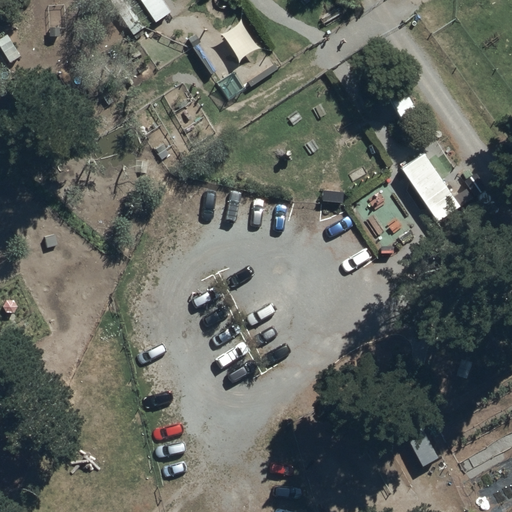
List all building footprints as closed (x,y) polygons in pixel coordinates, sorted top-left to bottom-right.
[(139,0),(153,20),(170,9),(164,0),(139,0)] [(190,50),(170,22),(148,38),(168,66),(190,50)] [(0,28),(0,54),(9,71),(19,66),(16,61),(18,60),(0,28)] [(413,104),(402,83),(386,91),(397,112),(413,104)] [(458,203),(420,148),(398,163),(436,218),(458,203)]
